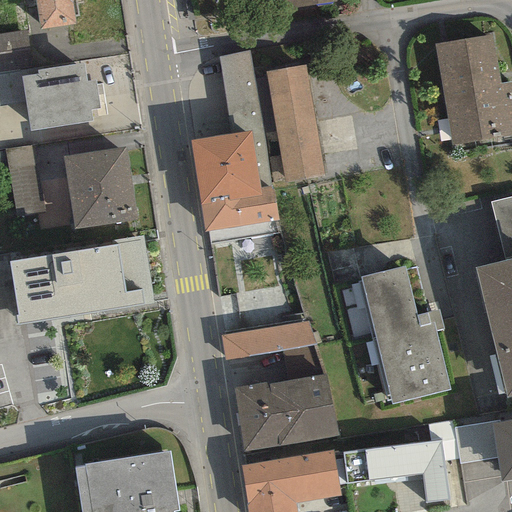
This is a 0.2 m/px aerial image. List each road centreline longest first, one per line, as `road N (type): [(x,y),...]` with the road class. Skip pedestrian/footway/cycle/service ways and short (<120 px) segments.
road 1 (residential): [(511,13),(487,2),(156,57)]
road 2 (unclassified): [(207,393),(156,57)]
road 3 (residential): [(207,393),(0,444)]
road 4 (unclassified): [(225,511),(207,393)]
